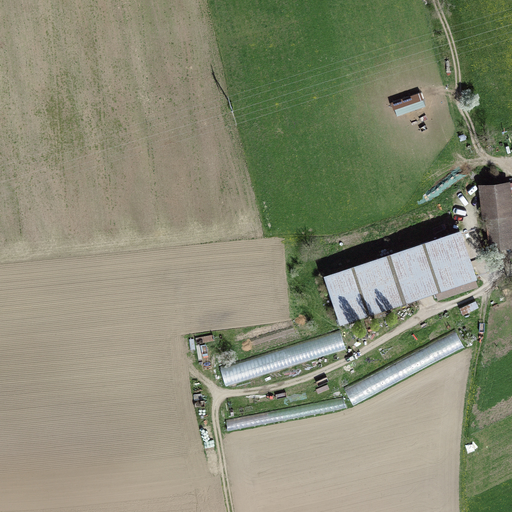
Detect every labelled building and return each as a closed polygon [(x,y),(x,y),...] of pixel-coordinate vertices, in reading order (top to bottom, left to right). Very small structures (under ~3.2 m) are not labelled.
[(511,250),(511,208),(510,184),(482,187),(488,252),(511,250)] [(461,230),(322,275),(338,325),(477,280),(461,230)] [(352,403),(465,347),(456,329),(343,385),(352,403)] [(220,364),(225,384),(347,350),(341,330),(220,364)] [(211,333),(199,337),(200,342),(213,338),(211,333)] [(252,415),(227,418),(229,428),(254,425),(252,415)]
